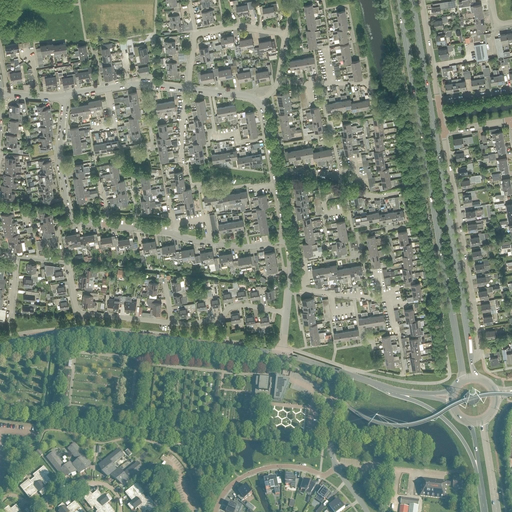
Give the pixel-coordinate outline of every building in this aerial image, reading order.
[(177,3),(176,0),(172,0),(167,1),(168,7),(173,5),(174,10),(174,11),(180,9),(179,2),(177,3)] [(213,4),(211,0),(206,0),(202,1),(203,4),(200,5),(201,10),(206,9),(208,8),(207,5),(213,4)] [(244,15),(242,6),(239,6),(237,0),(232,1),(234,11),(237,10),(239,16),(244,15)] [(449,7),(449,6),(456,4),(455,0),(452,1),(439,3),(440,6),(432,7),(433,14),(441,12),(440,9),(449,7)] [(254,9),(253,1),(245,3),(245,5),(242,6),(244,15),(249,14),(248,10),(254,9)] [(274,10),(277,10),(276,4),(271,5),(271,7),(268,7),(270,17),(276,16),(274,10)] [(473,6),(470,7),(471,13),(474,12),(483,11),(481,5),(473,6)] [(270,17),(268,7),(265,8),(265,6),(260,7),(261,13),(264,12),(265,18),(270,17)] [(182,16),(180,9),(174,11),(174,10),(172,11),(173,16),(169,17),(170,22),(180,20),(180,17),(182,16)] [(206,12),(206,9),(201,10),(199,10),(200,15),(202,15),(203,18),(213,16),(212,11),(206,12)] [(319,13),(319,10),(305,12),(306,18),(315,17),(314,14),(319,13)] [(214,21),(213,16),(203,18),(204,21),(202,21),(203,26),(209,25),(208,22),(214,21)] [(443,23),(448,22),(447,16),(442,17),(442,20),(434,21),(435,28),(443,27),(443,23)] [(347,23),(346,17),(338,18),(338,22),(333,22),(334,25),(347,23)] [(485,23),(484,17),(475,18),(476,22),(474,22),(475,25),(476,25),(485,23)] [(182,20),(180,20),(170,22),(169,22),(170,28),(177,26),(178,31),(184,30),(182,20)] [(321,24),(321,22),(307,24),(308,30),(314,29),(317,29),(316,25),(321,24)] [(486,30),(485,23),(476,25),(477,31),(476,31),(476,32),(470,33),(471,36),(473,36),(483,34),(483,30),(486,30)] [(347,35),(346,30),(346,29),(340,30),(338,31),(338,34),(333,35),(334,38),(347,35)] [(449,31),(444,31),(444,34),(436,36),(437,43),(446,42),(445,37),(452,36),(451,30),(449,31)] [(321,37),(320,34),(307,36),(308,42),(316,41),(316,38),(321,37)] [(171,36),(171,42),(164,42),(164,47),(176,47),(175,43),(178,43),(177,36),(171,36)] [(223,47),(229,46),(227,37),(221,38),(222,44),(219,45),(220,50),(221,56),(224,55),(223,47)] [(254,47),(252,38),(246,39),(248,48),(248,49),(253,50),(254,50),(255,55),(258,55),(257,48),(254,48),(254,47)] [(242,49),(248,48),(246,39),(240,41),(241,45),(238,45),(239,52),(242,52),(242,49)] [(271,41),(265,42),(267,50),(273,49),(273,52),(276,51),(275,44),(272,45),(271,41)] [(111,54),(110,47),(113,46),(112,42),(104,44),(104,48),(102,49),(103,55),(111,54)] [(267,50),(265,42),(259,43),(260,47),(257,48),(258,55),(261,54),(261,51),(267,50)] [(211,49),(211,48),(213,48),(212,43),(205,45),(203,45),(204,48),(200,49),(201,55),(209,53),(209,50),(210,50),(211,50),(211,49)] [(474,45),(477,61),(488,59),(486,43),(474,45)] [(13,56),(11,44),(5,45),(6,53),(10,53),(11,56),(13,56)] [(65,44),(59,45),(61,57),(60,53),(64,52),(65,56),(67,56),(65,44)] [(59,45),(53,46),(54,52),(54,56),(57,56),(58,56),(59,57),(61,57),(59,45)] [(75,51),(75,54),(87,52),(86,45),(81,46),(78,47),(78,51),(75,51)] [(144,45),(136,47),(137,50),(139,50),(140,56),(148,54),(147,48),(144,48),(144,45)] [(447,46),(447,49),(439,50),(440,57),(441,57),(441,60),(449,58),(449,55),(448,51),(453,50),(452,45),(451,45),(448,45),(447,46)] [(176,50),(176,47),(164,47),(165,53),(172,52),(172,58),(179,57),(178,50),(176,50)] [(351,56),(350,50),(342,52),(342,55),(337,56),(337,59),(351,56)] [(213,52),(209,53),(201,55),(202,61),(206,60),(207,63),(214,62),(213,59),(214,58),(213,53),(213,52)] [(112,60),(111,56),(115,56),(115,53),(111,54),(103,55),(104,61),(105,64),(112,63),(112,60)] [(149,60),(148,54),(140,56),(141,62),(137,63),(138,66),(147,64),(147,61),(149,60)] [(179,64),(179,57),(172,58),(173,63),(165,63),(166,69),(167,68),(177,68),(177,64),(179,64)] [(310,72),(308,58),(302,59),(303,67),(306,67),(307,72),(310,72)] [(298,74),(296,60),(290,61),(291,69),(294,69),(295,74),(298,74)] [(359,61),(352,62),(351,62),(351,63),(352,65),(346,66),(347,69),(360,67),(359,61)] [(114,66),(113,66),(112,63),(105,64),(105,67),(103,67),(104,74),(115,72),(114,66)] [(148,66),(147,64),(138,66),(139,68),(140,71),(138,72),(138,75),(149,73),(148,66)] [(268,71),(262,72),(264,80),(270,79),(269,72),(272,71),(270,64),(267,65),(268,71)] [(235,72),(233,65),(229,66),(229,69),(225,70),(226,78),(232,77),(232,73),(235,72)] [(245,81),(244,72),(240,73),(239,68),(237,69),(236,65),(233,65),(235,72),(238,72),(238,73),(239,82),(245,81)] [(254,75),(252,68),(250,68),(249,67),(243,68),(244,72),(245,81),(251,80),(251,75),(254,75)] [(264,80),(262,72),(258,72),(257,69),(256,69),(255,67),(252,68),(254,75),(257,74),(258,81),(264,80)] [(83,70),(83,71),(85,81),(90,80),(89,76),(92,76),(92,74),(91,68),(86,69),(83,70)] [(177,71),(177,68),(167,68),(168,74),(173,73),(174,79),(180,78),(179,71),(177,71)] [(226,78),(225,70),(219,71),(218,68),(215,69),(217,76),(220,75),(220,79),(226,78)] [(217,76),(215,69),(213,69),(212,69),(213,72),(207,73),(209,82),(215,81),(214,76),(217,76)] [(85,81),(83,71),(80,72),(80,70),(74,71),(75,74),(76,77),(78,76),(79,82),(85,81)] [(499,70),(496,71),(498,84),(505,83),(503,75),(500,75),(499,70)] [(17,82),(15,72),(12,73),(12,71),(7,72),(8,78),(11,77),(12,83),(17,82)] [(116,78),(115,74),(117,74),(116,71),(115,72),(104,74),(105,80),(116,78)] [(209,82),(207,73),(201,74),(201,72),(197,72),(199,79),(202,79),(203,83),(209,82)] [(363,79),(362,73),(353,74),(354,77),(349,78),(349,81),(363,79)] [(56,80),(59,80),(59,77),(58,74),(53,75),(53,77),(50,77),(52,87),(57,86),(56,80)] [(76,80),(76,77),(75,74),(70,75),(70,77),(67,77),(69,87),(74,86),(73,80),(76,80)] [(484,78),(481,79),(480,75),(477,75),(479,87),(486,86),(484,78)] [(52,87),(50,77),(47,78),(47,76),(42,77),(43,83),(46,82),(47,88),(52,87)] [(69,87),(67,77),(64,78),(64,76),(59,77),(59,80),(60,83),(63,82),(64,88),(69,87)] [(458,79),(452,80),(452,83),(454,91),(460,90),(459,82),(458,79)] [(465,81),(462,82),(462,80),(461,80),(461,79),(458,79),(459,82),(460,90),(467,89),(465,81)] [(138,99),(137,92),(128,94),(129,97),(118,99),(119,102),(124,101),(138,99)] [(292,110),(290,98),(289,92),(277,94),(280,112),(292,110)] [(346,95),(343,95),(346,109),(352,108),(351,103),(351,99),(347,100),(346,95)] [(360,102),(359,96),(356,97),(358,110),(364,109),(363,101),(360,102)] [(340,110),(339,102),(335,102),(335,97),(332,98),(334,111),(340,110)] [(97,114),(95,101),(89,102),(89,104),(90,110),(91,110),(94,110),(94,115),(97,114)] [(171,115),(168,102),(162,103),(164,111),(167,111),(168,116),(171,115)] [(22,108),(23,103),(16,103),(16,106),(8,106),(10,106),(9,111),(19,111),(19,108),(22,108)] [(140,110),(139,104),(130,106),(131,109),(126,110),(126,113),(140,110)] [(51,114),(50,108),(45,109),(44,106),(45,106),(45,105),(37,107),(39,116),(51,114)] [(86,119),(84,105),(78,106),(79,115),(82,114),(83,119),(86,119)] [(206,112),(205,106),(197,107),(197,110),(192,111),(193,114),(206,112)] [(232,119),(229,106),(223,107),(225,115),(228,115),(229,120),(232,119)] [(225,115),(223,107),(217,108),(218,116),(215,116),(216,122),(223,121),(222,116),(225,115)] [(306,113),(306,116),(320,113),(319,107),(310,109),(311,112),(306,113)] [(241,118),(241,120),(255,118),(254,112),(245,113),(246,117),(241,118)] [(138,123),(137,117),(133,118),(129,118),(129,122),(124,122),(125,125),(138,123)] [(384,117),(373,119),(374,125),(383,124),(385,123),(384,117)] [(289,125),(289,122),(294,121),(294,118),(280,121),(281,127),(289,125)] [(203,125),(202,119),(199,119),(194,120),(194,123),(189,124),(190,127),(203,125)] [(322,125),(321,119),(313,121),(313,124),(308,125),(309,128),(322,125)] [(257,130),(256,124),(248,126),(248,129),(243,130),(244,132),(257,130)] [(352,132),(357,131),(357,128),(343,131),(344,136),(345,137),(350,135),(350,136),(353,135),(352,132)] [(502,131),(499,132),(498,129),(499,129),(499,128),(488,130),(488,131),(490,130),(491,133),(491,134),(492,133),(493,137),(490,138),(491,140),(496,140),(504,138),(503,132),(502,133),(502,131)] [(140,135),(139,129),(130,130),(131,134),(126,134),(127,135),(127,137),(140,135)] [(173,132),(173,129),(159,132),(160,137),(165,137),(169,136),(168,133),(173,132)] [(205,136),(204,130),(196,132),(197,135),(191,136),(192,139),(205,136)] [(295,136),(294,133),(296,133),(296,130),(282,132),(283,139),(292,137),(295,136)] [(81,140),(80,136),(85,136),(85,133),(71,135),(72,141),(81,140)] [(114,136),(111,137),(114,150),(120,149),(118,141),(115,141),(114,136)] [(467,144),(470,143),(469,137),(454,139),(455,147),(464,145),(463,142),(467,141),(467,144)] [(108,151),(106,143),(103,143),(102,138),(101,138),(99,139),(102,152),(108,151)] [(505,145),(504,138),(496,140),(496,143),(493,143),(494,147),(505,145)] [(7,146),(13,146),(13,150),(13,152),(19,152),(19,150),(20,150),(20,144),(17,144),(17,141),(7,141),(7,146),(5,146),(7,146)] [(357,143),(357,141),(343,143),(344,149),(352,147),(352,144),(357,143)] [(172,145),(171,142),(158,144),(159,150),(167,149),(167,146),(172,145)] [(203,149),(202,143),(198,144),(193,144),(194,148),(189,149),(189,151),(203,149)] [(82,148),(87,147),(87,145),(73,147),(74,153),(83,152),(82,148)] [(506,151),(505,145),(494,147),(495,150),(497,149),(498,153),(506,152),(505,151),(506,151)] [(226,161),(224,153),(221,153),(220,146),(217,146),(218,148),(217,148),(220,162),(226,161)] [(238,158),(236,150),(233,151),(232,146),(229,146),(232,160),(237,159),(238,159),(237,158),(238,158)] [(464,154),(469,153),(468,148),(465,149),(462,149),(463,152),(456,154),(457,160),(465,159),(464,154)] [(262,156),(261,154),(258,154),(257,149),(254,150),(257,163),(263,162),(262,159),(262,156)] [(309,162),(306,149),(300,150),(302,158),(305,158),(306,163),(309,162)] [(331,149),(325,150),(326,159),(329,158),(330,163),(333,163),(331,149)] [(251,164),(249,156),(246,156),(245,151),(242,152),(245,165),(251,164)] [(297,164),(294,151),(288,152),(288,151),(287,151),(285,152),(286,161),(290,160),(293,160),(294,165),(297,164)] [(319,151),(313,153),(314,156),(313,156),(314,161),(318,160),(319,165),(321,165),(319,151)] [(385,151),(383,151),(374,153),(375,159),(384,157),(386,157),(385,151)] [(169,157),(174,157),(173,154),(160,156),(161,162),(169,161),(169,157)] [(19,155),(12,155),(9,155),(9,156),(9,158),(6,158),(6,164),(15,164),(15,161),(19,161),(19,155)] [(205,161),(204,155),(195,156),(196,160),(191,160),(191,164),(205,161)] [(500,164),(499,164),(497,164),(497,167),(498,167),(508,165),(507,159),(507,160),(507,158),(499,160),(500,164)] [(42,165),(43,168),(52,167),(51,161),(46,162),(45,159),(38,161),(39,166),(42,165)] [(467,169),(473,168),(472,162),(466,163),(467,166),(458,168),(460,175),(468,173),(467,169)] [(509,171),(508,165),(498,167),(499,170),(501,169),(501,173),(509,172),(509,171)] [(85,173),(90,172),(90,169),(76,172),(77,177),(77,178),(82,177),(85,176),(85,173)] [(119,175),(118,169),(110,171),(111,174),(103,175),(103,178),(106,178),(119,175)] [(480,175),(475,176),(469,177),(469,180),(461,181),(462,187),(471,186),(470,183),(476,182),(481,182),(480,175)] [(185,184),(184,178),(175,179),(176,182),(171,183),(171,186),(185,184)] [(503,184),(502,184),(501,184),(501,187),(511,186),(511,180),(510,180),(510,179),(503,180),(503,184)] [(125,186),(124,180),(120,181),(116,182),(116,185),(111,186),(112,189),(125,186)] [(151,187),(150,184),(155,183),(155,180),(141,182),(143,188),(151,187)] [(390,180),(382,182),(382,185),(379,186),(380,186),(381,190),(380,190),(380,191),(386,190),(386,187),(394,186),(393,180),(390,180)] [(84,189),(83,186),(88,185),(88,182),(75,184),(76,190),(84,189)] [(294,188),(295,194),(307,192),(306,186),(294,188)] [(511,187),(511,186),(501,187),(500,187),(501,195),(495,196),(493,197),(494,202),(499,201),(499,198),(504,197),(504,194),(511,192),(511,187)] [(191,188),(186,189),(183,190),(183,193),(178,194),(179,197),(192,195),(191,188)] [(464,202),(465,203),(468,203),(468,202),(468,201),(472,201),(472,197),(475,197),(474,190),(469,191),(470,194),(463,195),(464,202)] [(14,200),(15,194),(11,194),(11,191),(2,191),(2,196),(8,196),(8,200),(14,200)] [(127,198),(126,192),(118,194),(119,197),(113,198),(114,201),(127,198)] [(152,196),(158,195),(157,192),(144,194),(145,200),(149,199),(149,200),(153,199),(152,196)] [(243,206),(240,192),(235,194),(236,202),(239,201),(240,206),(243,206)] [(309,204),(307,192),(295,194),(297,206),(307,204),(309,204)] [(53,200),(52,194),(43,196),(44,199),(40,200),(41,202),(44,201),(45,204),(52,203),(51,200),(53,200)] [(85,197),(91,197),(90,194),(77,196),(78,202),(80,202),(86,201),(85,197)] [(219,208),(216,194),(210,195),(212,204),(215,203),(216,208),(219,208)] [(212,204),(210,195),(204,196),(205,201),(202,202),(204,209),(206,208),(207,210),(210,209),(209,204),(212,204)] [(229,195),(223,196),(224,201),(224,202),(224,204),(227,203),(228,209),(231,208),(229,195)] [(253,201),(254,203),(267,201),(266,195),(258,196),(258,200),(253,201)] [(194,206),(193,200),(185,202),(185,205),(180,206),(181,209),(194,206)] [(404,219),(403,210),(400,211),(399,206),(400,206),(398,200),(395,200),(396,206),(398,220),(404,219)] [(154,211),(153,208),(161,206),(160,203),(155,204),(156,204),(142,207),(143,213),(154,211)] [(309,216),(307,204),(297,206),(295,206),(298,218),(309,216)] [(266,213),(265,208),(265,207),(260,208),(256,209),(257,212),(252,213),(252,216),(266,213)] [(379,215),(379,212),(376,213),(375,207),(372,208),(374,221),(380,220),(379,215)] [(392,221),(391,212),(388,213),(387,208),(384,208),(386,222),(392,221)] [(476,215),(484,214),(483,209),(474,210),(474,211),(466,212),(467,219),(476,218),(476,215)] [(11,216),(14,216),(13,210),(7,211),(8,214),(1,215),(2,221),(11,219),(11,216)] [(368,222),(367,214),(364,215),(363,210),(360,210),(362,223),(368,222)] [(52,214),(45,215),(44,212),(38,213),(39,219),(41,219),(41,222),(43,221),(52,220),(52,214)] [(238,215),(236,216),(238,229),(244,228),(243,220),(239,220),(238,215)] [(232,230),(231,222),(228,223),(227,218),(226,218),(224,218),(226,232),(232,230)] [(268,225),(267,219),(258,221),(259,224),(254,225),(254,228),(268,225)] [(483,225),(482,225),(481,220),(476,221),(476,224),(468,225),(469,231),(477,230),(484,229),(483,225)] [(313,230),(312,227),(317,226),(317,223),(304,226),(305,231),(313,230)] [(50,231),(54,231),(53,225),(41,227),(41,229),(42,229),(43,235),(42,236),(42,238),(51,237),(50,231)] [(347,233),(346,227),(338,229),(338,232),(333,233),(334,236),(347,233)] [(480,240),(485,239),(484,233),(478,234),(479,237),(471,238),(472,241),(471,241),(471,244),(472,244),(472,245),(480,243),(480,240)] [(80,239),(80,235),(77,236),(77,234),(71,235),(72,243),(73,247),(77,247),(77,244),(81,244),(80,239)] [(94,234),(89,235),(90,243),(93,243),(94,245),(99,244),(98,241),(97,236),(94,236),(94,234)] [(72,243),(71,235),(66,236),(66,238),(63,238),(64,246),(69,246),(69,243),(72,243)] [(90,243),(89,235),(83,236),(83,238),(80,239),(81,244),(82,247),(86,246),(87,249),(91,248),(90,243)] [(319,235),(306,237),(307,243),(311,242),(311,243),(315,242),(314,239),(320,238),(319,235)] [(112,236),(106,237),(108,245),(111,245),(111,247),(115,246),(116,246),(116,243),(115,238),(112,238),(112,236)] [(108,245),(106,237),(101,238),(101,240),(98,241),(99,244),(99,249),(105,248),(104,246),(108,245)] [(129,238),(124,239),(125,247),(129,247),(129,249),(138,248),(137,241),(133,242),(133,240),(130,240),(129,238)] [(125,247),(124,239),(118,240),(119,242),(116,243),(116,246),(117,251),(122,250),(126,251),(125,247)] [(19,240),(17,240),(8,242),(9,247),(15,246),(16,252),(23,251),(21,243),(20,243),(19,240)] [(346,246),(345,240),(340,241),(336,241),(337,244),(332,245),(332,248),(346,246)] [(161,255),(160,248),(157,249),(155,241),(149,242),(151,252),(157,251),(158,256),(161,255)] [(382,244),(381,241),(368,243),(369,249),(377,248),(377,245),(382,244)] [(174,245),(168,246),(170,256),(171,259),(174,258),(176,259),(177,259),(177,260),(180,259),(179,252),(176,252),(174,245)] [(170,256),(168,246),(162,247),(163,247),(160,248),(161,255),(164,255),(164,257),(170,256)] [(481,253),(487,252),(486,246),(480,247),(481,250),(472,252),(474,258),(482,257),(481,253)] [(317,247),(304,250),(305,256),(308,255),(308,259),(314,258),(313,255),(313,251),(318,250),(317,247)] [(182,251),(179,252),(180,259),(183,259),(183,260),(190,259),(193,262),(194,264),(196,263),(199,263),(198,256),(195,256),(194,249),(182,251)] [(218,266),(217,258),(214,259),(213,251),(207,252),(209,263),(214,262),(215,267),(218,266)] [(209,263),(207,252),(201,253),(201,255),(198,256),(199,263),(202,262),(202,264),(209,263)] [(384,256),(383,253),(370,255),(371,261),(379,260),(379,256),(384,256)] [(231,254),(225,255),(227,265),(233,264),(234,269),(237,268),(236,261),(233,261),(231,254)] [(227,265),(225,255),(219,256),(220,258),(217,258),(218,266),(221,265),(221,266),(227,265)] [(253,256),(250,256),(244,257),(246,267),(252,266),(255,265),(255,263),(253,256)] [(246,267),(244,257),(238,258),(239,260),(236,261),(237,268),(240,268),(246,267)] [(483,263),(475,265),(476,268),(475,268),(476,271),(477,271),(485,270),(484,266),(489,265),(488,259),(483,260),(483,263)] [(32,273),(31,276),(38,276),(38,271),(36,271),(37,265),(28,264),(27,272),(32,273)] [(278,270),(277,264),(267,266),(267,265),(264,266),(265,269),(266,268),(266,272),(267,275),(277,273),(277,270),(278,270)] [(64,279),(62,270),(60,270),(59,267),(60,267),(47,266),(47,270),(46,270),(46,269),(47,275),(55,273),(56,280),(64,279)] [(333,280),(330,266),(325,267),(326,277),(329,276),(330,280),(333,280)] [(357,280),(355,267),(349,268),(350,276),(353,276),(354,281),(357,280)] [(322,288),(321,282),(319,268),(313,269),(314,278),(317,277),(318,282),(317,282),(318,288),(322,288)] [(95,272),(95,270),(86,269),(86,275),(80,275),(80,280),(90,281),(90,278),(95,279),(95,277),(97,277),(98,276),(98,273),(97,272),(95,272)] [(346,282),(343,269),(337,270),(338,273),(338,278),(342,278),(343,283),(346,282)] [(478,284),(486,283),(486,282),(489,282),(491,279),(490,273),(485,274),(485,277),(477,278),(478,284)] [(37,282),(38,276),(31,276),(31,279),(25,278),(24,287),(32,288),(32,281),(37,282)] [(148,288),(158,289),(158,283),(154,283),(154,281),(152,280),(143,278),(142,282),(145,282),(145,283),(146,286),(146,288),(148,288)] [(89,285),(90,281),(80,280),(79,286),(86,287),(86,290),(93,290),(93,287),(92,287),(92,286),(89,285)] [(186,291),(185,286),(184,281),(180,282),(180,281),(171,282),(173,290),(177,290),(177,293),(178,293),(178,292),(186,291)] [(411,286),(412,288),(412,291),(421,290),(420,283),(415,284),(415,282),(404,283),(405,287),(411,286)] [(66,294),(65,288),(65,285),(59,286),(59,283),(51,284),(52,290),(57,289),(58,296),(66,294)] [(261,287),(260,286),(255,287),(256,290),(250,291),(252,300),(259,299),(259,294),(262,293),(261,287)] [(267,291),(266,288),(266,286),(261,287),(262,293),(265,293),(266,299),(275,298),(273,290),(267,291)] [(239,291),(239,288),(239,287),(234,288),(235,295),(238,295),(239,300),(247,299),(245,290),(239,291)] [(493,291),(492,288),(492,287),(486,288),(487,291),(479,292),(480,298),(488,297),(487,292),(493,291)] [(157,294),(158,289),(148,288),(147,293),(143,293),(143,296),(149,296),(150,293),(157,294)] [(235,295),(234,288),(228,289),(229,292),(223,293),(225,302),(233,301),(232,296),(235,295)] [(212,308),(220,307),(219,298),(213,299),(212,289),(206,290),(207,294),(208,298),(209,304),(212,303),(212,308)] [(422,296),(421,290),(412,291),(413,297),(407,298),(407,302),(409,301),(414,300),(418,300),(417,296),(422,296)] [(187,297),(186,291),(178,292),(178,293),(179,296),(174,296),(175,304),(184,303),(183,297),(187,297)] [(38,298),(39,293),(31,292),(31,295),(25,294),(24,300),(31,301),(34,302),(35,297),(38,298)] [(98,296),(98,293),(91,293),(91,296),(84,295),(83,300),(93,301),(94,296),(98,296)] [(113,309),(115,299),(109,299),(110,295),(106,294),(106,301),(109,301),(108,309),(113,309)] [(123,303),(123,296),(122,296),(121,295),(119,296),(115,296),(115,299),(113,309),(119,310),(120,302),(123,303)] [(130,311),(131,301),(126,301),(127,296),(123,296),(123,303),(126,303),(125,310),(130,311)] [(60,298),(54,299),(52,300),(53,303),(54,302),(55,305),(60,304),(61,310),(69,309),(67,300),(61,301),(60,298)] [(137,302),(131,301),(130,311),(136,312),(137,304),(140,305),(140,298),(137,298),(137,302)] [(208,298),(205,298),(202,298),(203,301),(197,302),(199,311),(206,309),(206,304),(209,304),(208,298)] [(302,300),(304,312),(314,310),(316,310),(314,298),(302,300)] [(148,299),(148,302),(147,304),(149,304),(149,307),(151,308),(161,309),(162,303),(154,303),(155,300),(148,299)] [(95,302),(93,301),(83,300),(82,306),(90,307),(90,310),(96,311),(97,307),(97,305),(95,305),(95,302)] [(496,309),(496,305),(495,300),(489,300),(490,303),(481,305),(482,311),(491,310),(496,309)] [(36,308),(37,304),(34,304),(31,304),(29,304),(29,306),(23,306),(23,312),(33,313),(33,308),(36,308)] [(192,309),(192,307),(191,304),(185,305),(185,308),(179,309),(181,318),(188,317),(187,310),(192,309)] [(161,314),(161,309),(151,308),(151,313),(143,312),(142,316),(153,317),(153,314),(161,314)] [(316,322),(314,310),(304,312),(302,312),(304,324),(316,322)] [(379,310),(376,310),(378,324),(384,323),(383,315),(380,315),(379,310)] [(372,325),(371,317),(368,317),(367,312),(364,312),(366,326),(372,325)] [(492,319),(498,318),(497,312),(491,313),(492,316),(484,318),(485,324),(493,323),(492,319)] [(239,326),(244,325),(243,318),(240,318),(239,313),(231,314),(232,323),(238,322),(239,326)] [(254,329),(258,329),(259,329),(258,322),(255,323),(254,315),(246,317),(247,325),(253,325),(254,329)] [(261,322),(258,322),(259,329),(260,328),(264,328),(264,325),(269,324),(268,315),(260,317),(261,322)] [(421,326),(420,320),(415,321),(409,322),(410,328),(420,326),(421,326)] [(309,326),(310,332),(318,330),(318,327),(323,326),(322,323),(309,326)] [(354,324),(351,325),(353,338),(359,337),(358,329),(355,329),(354,324)] [(342,326),(339,327),(341,340),(347,339),(346,331),(343,331),(342,326)] [(421,331),(420,326),(410,328),(411,334),(414,334),(414,336),(424,334),(423,330),(421,331)] [(495,333),(502,332),(501,326),(493,327),(493,330),(486,331),(487,338),(496,337),(495,333)] [(320,339),(325,338),(324,335),(311,338),(312,344),(320,342),(320,339)] [(382,337),(383,343),(391,342),(390,339),(396,338),(395,335),(382,337)] [(417,337),(417,336),(412,337),(413,339),(409,340),(410,346),(421,344),(420,336),(417,337)] [(398,350),(397,347),(384,349),(385,355),(393,354),(392,351),(398,350)] [(498,357),(500,357),(499,351),(494,352),(495,357),(490,358),(492,365),(499,364),(498,357)] [(394,362),(400,362),(399,359),(386,361),(387,367),(395,366),(394,362)] [(257,379),(255,400),(282,402),(288,387),(283,385),(284,382),(283,382),(283,384),(282,384),(282,379),(276,379),(276,380),(270,379),(260,378),(260,379),(257,379)] [(78,475),(91,465),(74,444),(67,450),(76,461),(72,465),(70,462),(64,467),(53,453),(46,458),(63,479),(77,473),(78,475)] [(122,486),(143,470),(137,462),(123,473),(119,468),(116,470),(113,466),(124,456),(119,449),(98,466),(108,478),(110,477),(122,486)] [(44,467),(33,476),(34,478),(30,482),(28,480),(20,487),(29,499),(38,492),(41,497),(46,493),(44,490),(46,489),(44,487),(50,482),(46,477),(49,474),(44,467)] [(269,479),(264,480),(264,481),(264,485),(265,485),(266,491),(271,490),(272,491),(275,491),(275,495),(280,494),(278,485),(277,477),(272,478),(272,477),(269,478),(269,479)] [(286,477),(286,486),(291,486),(291,487),(295,488),(295,489),(297,489),(298,485),(299,481),(296,480),(296,479),(293,479),(293,477),(290,477),(286,477)] [(421,484),(420,497),(446,500),(448,486),(453,487),(453,488),(462,489),(463,482),(454,481),(453,483),(423,479),(422,484),(421,484)] [(310,496),(310,497),(317,485),(313,483),(312,484),(304,481),(301,490),(306,492),(305,495),(310,496)] [(145,499),(142,494),(143,493),(137,484),(132,488),(125,494),(132,502),(127,506),(131,511),(134,509),(135,510),(137,509),(139,511),(145,511),(147,511),(148,511),(151,511),(156,508),(148,497),(145,499)] [(240,495),(237,497),(242,502),(252,494),(250,490),(249,490),(247,487),(243,489),(241,491),(239,492),(240,495)] [(318,496),(315,499),(322,504),(324,501),(326,499),(328,501),(333,495),(332,495),(331,496),(327,493),(328,492),(323,488),(317,496),(318,496)] [(94,507),(97,511),(113,511),(107,504),(112,500),(108,495),(105,498),(104,496),(102,497),(97,491),(92,496),(90,493),(83,498),(91,509),(94,507)] [(417,511),(419,500),(401,498),(401,504),(409,505),(409,507),(400,506),(399,511),(417,511)] [(338,501),(330,508),(329,506),(327,507),(329,509),(330,508),(332,511),(341,511),(345,510),(338,501)] [(82,511),(81,509),(75,502),(66,509),(62,504),(57,508),(60,511),(58,511),(82,511)] [(228,508),(226,511),(239,511),(243,506),(242,505),(240,504),(234,502),(233,505),(231,504),(229,508),(228,508)]
